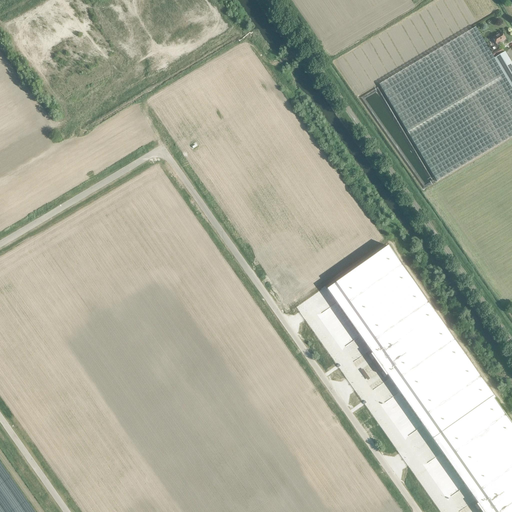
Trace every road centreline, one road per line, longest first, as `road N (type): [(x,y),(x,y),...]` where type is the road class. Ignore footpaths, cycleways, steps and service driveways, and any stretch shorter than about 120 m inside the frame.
road 1 (unclassified): [(419,511),(163,148)]
road 2 (unclassified): [(511,342),(271,0)]
road 3 (unclassified): [(163,148),(0,246)]
